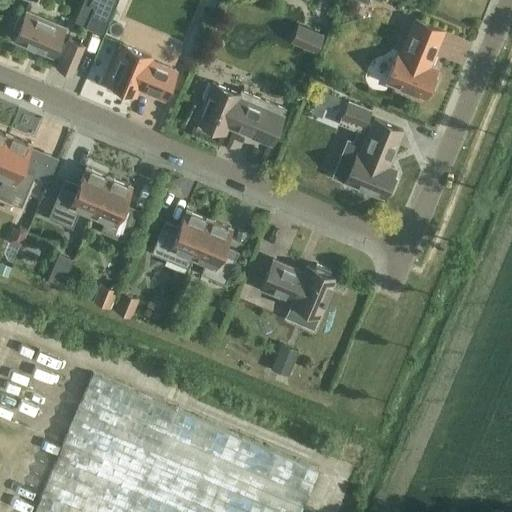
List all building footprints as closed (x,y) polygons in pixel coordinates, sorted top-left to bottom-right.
[(94,5),(86,25),(100,31),(113,0),(89,0),(88,3),(94,5)] [(64,27),(25,10),(22,17),(18,15),(12,30),(16,31),(13,38),(52,55),(52,53),(61,57),(57,66),(71,72),(82,44),(69,38),(66,44),(58,40),(64,27)] [(397,52),(385,80),(424,96),(427,89),(431,91),(437,76),(433,74),(436,68),(429,65),(443,29),(415,17),(400,53),(397,52)] [(323,34),(297,24),(290,41),(316,52),(323,34)] [(123,43),(106,82),(113,85),(111,89),(126,95),(128,91),(135,94),(138,86),(164,97),(175,70),(149,58),(151,55),(123,43)] [(284,107),(240,88),(239,92),(212,81),(210,84),(207,83),(201,96),(205,98),(196,119),(202,122),(201,126),(215,133),(217,128),(224,131),(227,124),(271,142),(282,115),(281,114),(284,107)] [(364,124),(370,109),(348,100),(342,115),(364,124)] [(356,152),(344,180),(383,196),(386,189),(390,191),(396,176),(392,174),(395,168),(387,165),(402,129),(374,117),(359,153),(356,152)] [(8,133),(0,151),(0,175),(0,176),(2,180),(0,184),(0,196),(20,205),(34,172),(20,166),(30,143),(8,133)] [(79,209),(92,214),(108,176),(85,166),(75,190),(62,184),(48,216),(71,226),(79,209)] [(108,176),(92,214),(105,220),(101,230),(124,240),(134,214),(121,209),(131,185),(108,176)] [(192,257),(208,218),(186,208),(178,226),(165,220),(151,251),(188,267),(192,257)] [(208,218),(192,257),(205,262),(201,272),(224,282),(235,257),(221,251),(231,227),(208,218)] [(292,300),(291,303),(319,315),(335,276),(328,273),(330,269),(316,263),(314,267),(307,264),(304,272),(272,258),(260,286),(292,300)] [(100,283),(94,298),(108,305),(114,289),(100,283)] [(122,291),(115,308),(130,314),(137,298),(122,291)] [(92,372),(32,511),(298,511),(318,468),(92,372)]
